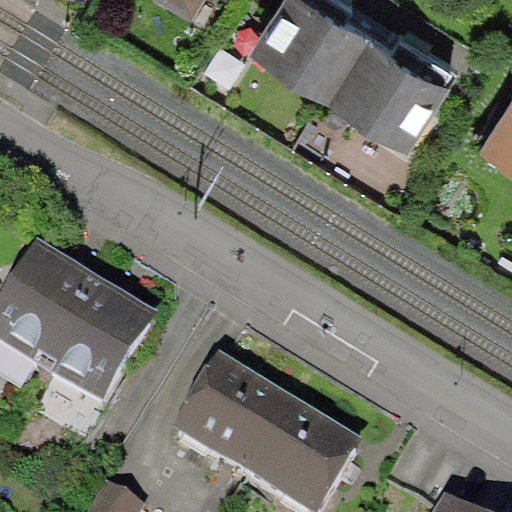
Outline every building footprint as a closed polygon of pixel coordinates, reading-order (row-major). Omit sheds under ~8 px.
[(201,0),(152,0),(189,21),(201,0)] [(284,0),(248,64),(328,109),(368,41),(295,0),(284,0)] [(328,111),(408,156),(447,88),(367,42),(328,111)] [(511,83),(468,158),(511,183),(511,56),(500,77),(511,83)] [(41,241),(0,307),(0,338),(103,403),(159,313),(126,293),(70,258),(41,241)] [(164,429),(307,511),(318,511),(359,441),(321,419),(250,378),(208,354),(164,429)] [(89,511),(140,511),(146,503),(109,480),(89,511)] [(474,511),(444,495),(434,511),(474,511)]
